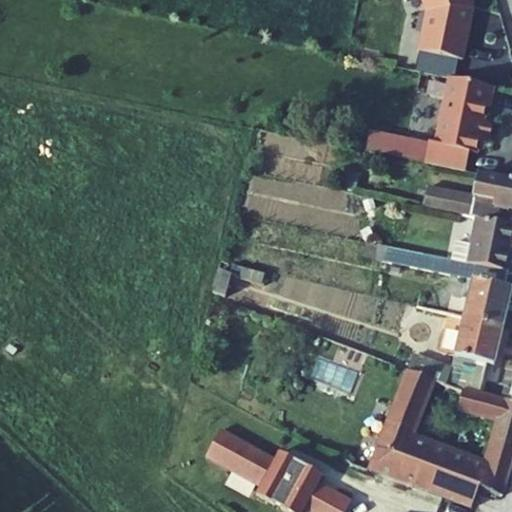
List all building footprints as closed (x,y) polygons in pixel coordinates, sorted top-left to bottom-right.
[(423,0),(428,13),(420,52),(463,61),(470,24),(467,23),(470,7),(473,6),(470,0),(423,0)] [(431,143),(427,164),(467,172),(471,152),(478,153),(481,138),(491,140),(495,122),(485,120),(487,108),(491,106),(495,88),(451,78),(438,144),(431,143)] [(511,182),(480,176),(475,198),(428,188),(424,209),(476,219),(498,224),(500,211),(511,213),(511,182)] [(476,219),(467,265),(509,273),(511,258),(511,226),(498,224),(476,219)] [(387,262),(451,274),(453,262),(389,248),(387,262)] [(450,276),(474,280),(465,319),(504,328),(511,295),(511,289),(506,288),(509,273),(467,265),(453,262),(451,274),(450,276)] [(232,277),(219,274),(214,295),(226,298),(232,277)] [(415,356),(409,372),(480,394),(488,365),(495,366),(504,328),(465,319),(453,369),(415,356)] [(480,491),(504,500),(511,471),(511,403),(480,394),(409,372),(368,471),(471,510),(480,491)] [(303,511),(312,511),(325,489),(316,484),(320,477),(278,453),(274,461),(219,431),(204,457),(259,488),(255,495),(284,511),(301,511),(302,511),(303,511)] [(343,511),(349,503),(325,489),(312,511),(343,511)]
